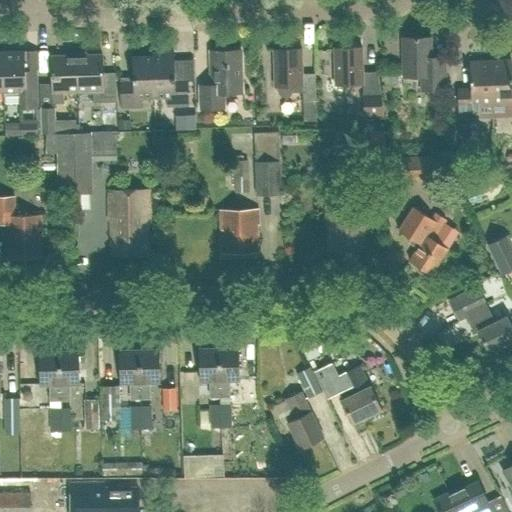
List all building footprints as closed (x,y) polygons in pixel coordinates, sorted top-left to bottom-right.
[(446,90),(445,57),(431,57),(431,37),(402,37),(403,77),(420,76),(421,91),(446,90)] [(363,84),(363,99),(363,119),(384,118),(381,99),(377,71),(363,72),(362,46),(333,47),(334,85),(363,84)] [(274,87),(302,86),(303,101),(315,101),(315,73),(302,73),(302,48),(273,49),(274,87)] [(241,92),(240,50),(210,51),(211,85),(199,85),(200,109),(224,108),(224,93),(241,92)] [(2,51),(3,91),(20,91),(20,100),(38,100),(37,70),(25,71),(24,51),(2,51)] [(153,53),(154,97),(166,97),(166,106),(189,106),(188,80),(175,80),(174,52),(153,53)] [(154,97),(153,53),(152,53),(152,56),(132,56),(133,82),(120,82),(120,108),(142,107),(142,98),(154,97)] [(76,55),(78,91),(92,90),(93,102),(116,102),(115,72),(103,73),(102,54),(76,55)] [(78,91),(76,55),(51,56),(52,104),(64,103),(63,91),(78,91)] [(489,60),(492,105),(504,105),(505,116),(511,115),(511,85),(511,59),(489,60)] [(492,105),(489,60),(469,61),(471,87),(457,88),(458,118),(480,117),(479,106),(492,105)] [(381,84),(397,84),(397,74),(381,74),(381,84)] [(56,132),(55,108),(40,108),(41,132),(56,132)] [(117,119),(117,129),(131,129),(130,119),(117,119)] [(37,134),(36,122),(14,122),(15,135),(37,134)] [(385,131),(362,132),(362,172),(386,171),(385,131)] [(91,132),(78,133),(48,134),(48,151),(58,151),(59,194),(92,193),(91,132)] [(254,144),(255,161),(254,161),(255,195),(281,194),(279,160),(278,143),(254,144)] [(454,151),(443,157),(456,186),(468,180),(454,151)] [(390,157),(392,183),(433,181),(432,155),(390,157)] [(234,192),(248,191),(248,159),(233,160),(234,192)] [(108,190),(109,220),(111,220),(112,255),(148,254),(147,222),(150,222),(149,188),(108,190)] [(43,257),(42,214),(15,215),(15,196),(0,195),(0,222),(6,222),(7,258),(43,257)] [(403,225),(424,239),(411,261),(432,275),(449,248),(435,240),(450,215),(440,208),(436,214),(417,202),(403,225)] [(366,222),(366,206),(326,207),(327,223),(329,223),(330,250),(365,249),(364,222),(366,222)] [(260,224),(260,209),(219,210),(219,227),(222,227),(223,252),(258,251),(257,224),(260,224)] [(511,247),(507,236),(487,245),(501,275),(511,269),(511,247)] [(466,316),(473,313),(481,329),(479,330),(489,352),(511,340),(511,308),(504,312),(507,317),(495,323),(478,286),(456,297),(466,316)] [(219,348),(221,396),(230,396),(229,380),(240,379),(239,347),(219,348)] [(221,396),(219,348),(199,348),(200,380),(211,380),(212,397),(221,396)] [(141,399),(140,350),(120,351),(121,382),(132,382),(131,399),(141,399)] [(140,350),(141,399),(150,398),(150,381),(161,381),(160,350),(140,350)] [(60,352),(61,400),(71,400),(70,384),(81,384),(80,351),(60,352)] [(61,400),(60,352),(39,352),(40,385),(51,384),(51,400),(61,400)] [(332,362),(313,371),(322,390),(341,381),(332,362)] [(294,368),(297,373),(296,373),(308,398),(322,391),(309,366),(306,368),(304,363),(294,368)] [(381,409),(370,387),(367,388),(357,366),(343,373),(353,395),(341,401),(352,423),(381,409)] [(119,385),(100,386),(100,419),(120,419),(119,385)] [(162,399),(177,399),(176,388),(162,388),(162,399)] [(300,392),(286,399),(296,418),(287,423),(301,450),(324,439),(311,411),(310,411),(300,392)] [(20,434),(19,399),(19,397),(3,398),(4,434),(20,434)] [(84,428),(99,427),(98,399),(84,399),(84,428)] [(220,427),(220,404),(209,404),(210,428),(220,427)] [(220,404),(220,427),(231,427),(230,404),(220,404)] [(130,429),(141,429),(140,405),(129,406),(130,429)] [(140,405),(141,429),(151,428),(150,405),(140,405)] [(60,431),(60,407),(49,408),(50,431),(60,431)] [(60,407),(60,431),(70,431),(70,407),(60,407)] [(183,456),(184,478),(224,476),(223,454),(183,456)] [(102,462),(102,474),(142,473),(141,462),(102,462)] [(511,465),(503,471),(511,487),(511,493),(511,494),(511,465)] [(70,511),(139,511),(139,488),(104,488),(104,482),(71,483),(71,476),(58,476),(57,488),(71,488),(70,511)] [(450,495),(449,493),(433,501),(438,511),(492,511),(478,481),(450,495)] [(0,511),(29,511),(29,490),(0,487),(0,511)]
